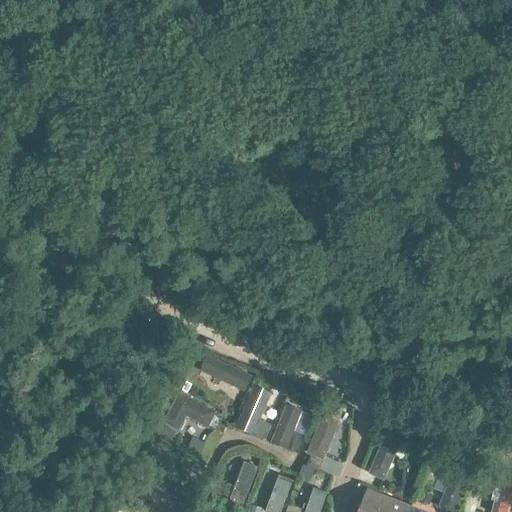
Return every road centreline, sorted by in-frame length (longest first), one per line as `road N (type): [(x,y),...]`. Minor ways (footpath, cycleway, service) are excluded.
road 1 (track): [(0,262),(88,298),(193,326),(107,222),(0,36)]
road 2 (unclassified): [(511,453),(193,326)]
road 3 (track): [(511,365),(281,360)]
